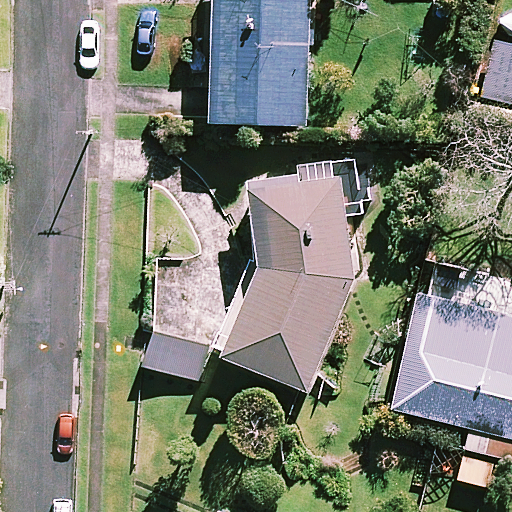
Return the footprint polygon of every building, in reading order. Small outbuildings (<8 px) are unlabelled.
[(313,0),(218,0),(213,119),(308,123),(313,0)] [(511,46),(497,43),(484,95),(511,101),(511,46)] [(255,184),(256,256),(221,335),(227,337),(222,354),(308,389),(352,282),(350,214),(363,214),(364,200),(372,200),(372,160),(300,161),(301,183),(255,184)] [(511,315),(466,305),(474,272),(440,264),(434,293),(421,290),(393,408),(476,427),(471,448),(511,457),(511,315)] [(207,345),(153,333),(145,368),(199,380),(207,345)]
